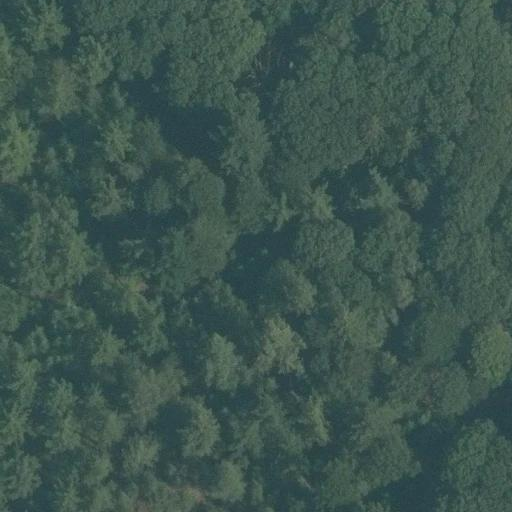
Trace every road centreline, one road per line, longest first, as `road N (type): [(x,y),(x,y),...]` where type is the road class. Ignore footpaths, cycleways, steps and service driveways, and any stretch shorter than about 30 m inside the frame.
road 1 (track): [(143,331),(80,511)]
road 2 (track): [(475,511),(511,379)]
